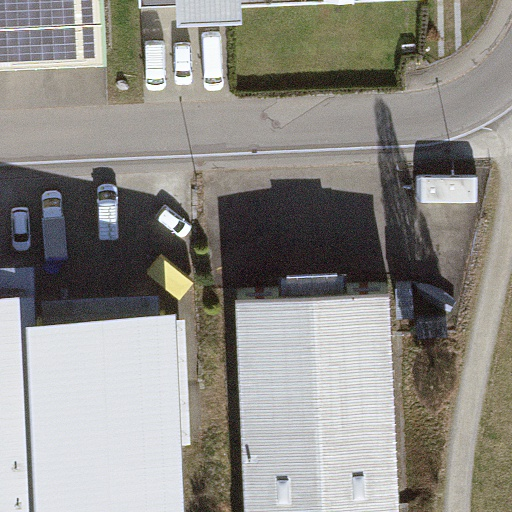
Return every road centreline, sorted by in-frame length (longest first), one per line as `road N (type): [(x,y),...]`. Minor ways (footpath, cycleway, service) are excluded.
road 1 (residential): [(511,79),(450,112),(408,122),(0,141)]
road 2 (track): [(457,511),(468,412),(511,208)]
